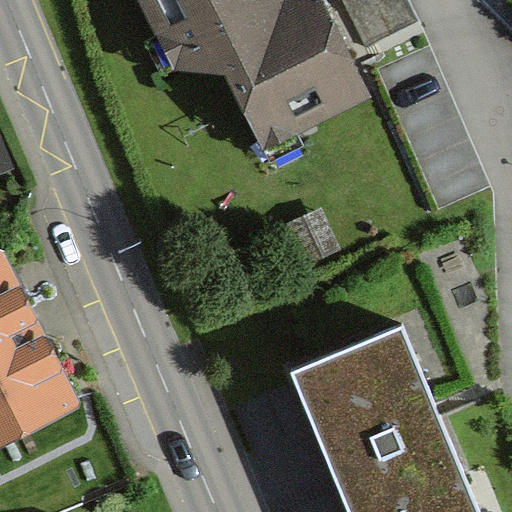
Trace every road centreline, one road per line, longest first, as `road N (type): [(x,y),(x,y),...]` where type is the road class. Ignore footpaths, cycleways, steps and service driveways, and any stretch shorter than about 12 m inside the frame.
road 1 (tertiary): [(7,0),(216,511)]
road 2 (residential): [(441,0),(479,77),(511,188)]
